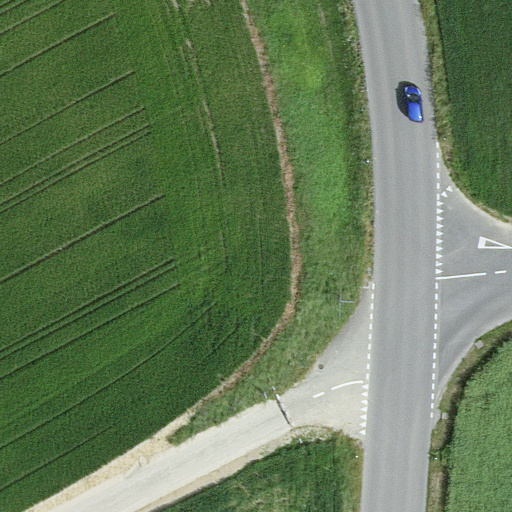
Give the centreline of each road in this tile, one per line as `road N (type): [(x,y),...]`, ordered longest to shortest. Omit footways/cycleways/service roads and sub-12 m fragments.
road 1 (tertiary): [(390,0),(408,113),(408,273)]
road 2 (tertiary): [(408,273),(394,511)]
